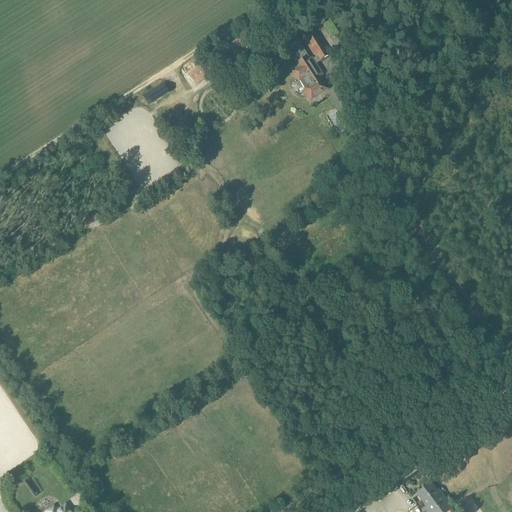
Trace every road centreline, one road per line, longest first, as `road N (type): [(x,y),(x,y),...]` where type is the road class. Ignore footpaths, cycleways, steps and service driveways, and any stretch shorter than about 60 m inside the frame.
road 1 (track): [(0,170),(262,0)]
road 2 (unknown): [(356,141),(494,349)]
road 3 (unclassified): [(345,511),(511,390)]
road 4 (track): [(491,349),(430,406),(430,450)]
road 5 (unknown): [(441,85),(511,186)]
